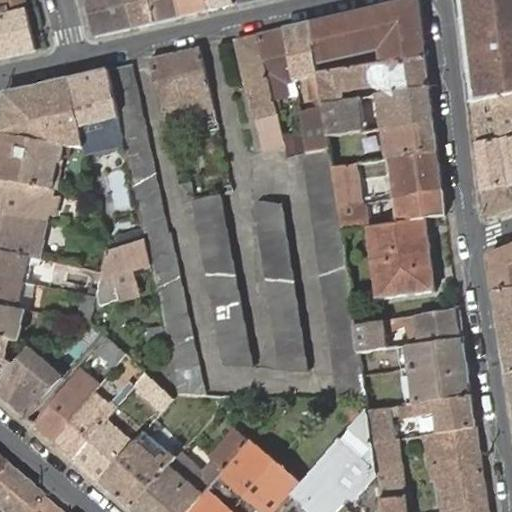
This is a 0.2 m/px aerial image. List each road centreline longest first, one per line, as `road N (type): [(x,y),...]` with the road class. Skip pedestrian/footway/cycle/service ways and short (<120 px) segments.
road 1 (residential): [(77,53),(323,0)]
road 2 (residential): [(475,240),(511,485)]
road 3 (residential): [(444,0),(475,240)]
